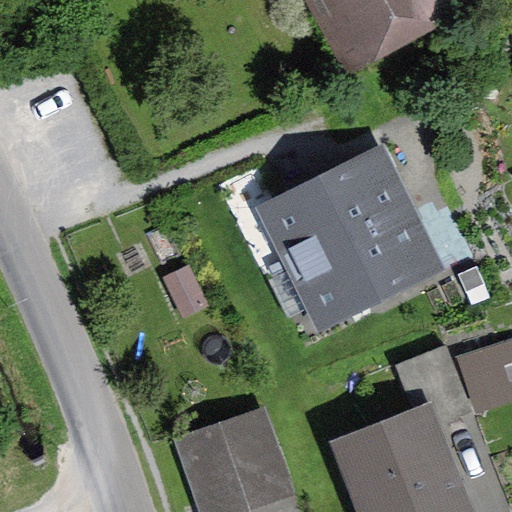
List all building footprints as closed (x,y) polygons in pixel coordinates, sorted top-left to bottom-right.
[(309,0),(353,77),(474,14),(465,0),(309,0)] [(253,212),(283,267),(404,202),(374,147),(253,212)] [(438,267),(404,202),(283,267),(318,331),(438,267)] [(511,397),(511,376),(501,348),(462,363),(480,409),(511,397)] [(462,511),(420,407),(324,445),(350,511),(462,511)] [(269,414),(173,438),(191,511),(260,511),(292,504),(269,414)] [(511,444),(499,449),(511,485),(511,444)]
